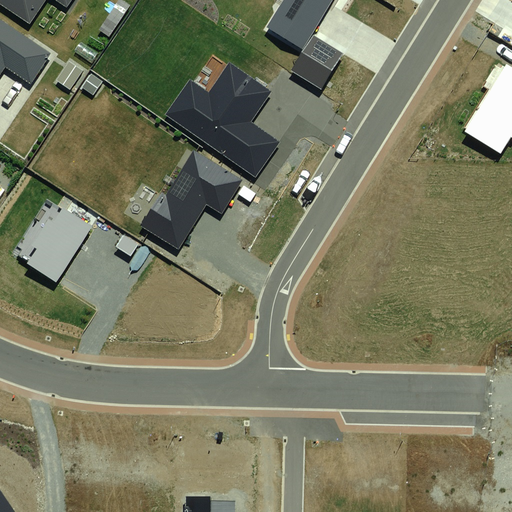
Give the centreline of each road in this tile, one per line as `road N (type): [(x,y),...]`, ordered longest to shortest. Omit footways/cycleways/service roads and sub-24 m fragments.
road 1 (residential): [(270,388),(273,305),(285,272),(456,0)]
road 2 (residential): [(0,356),(49,377),(270,388)]
road 3 (residential): [(270,388),(511,396)]
